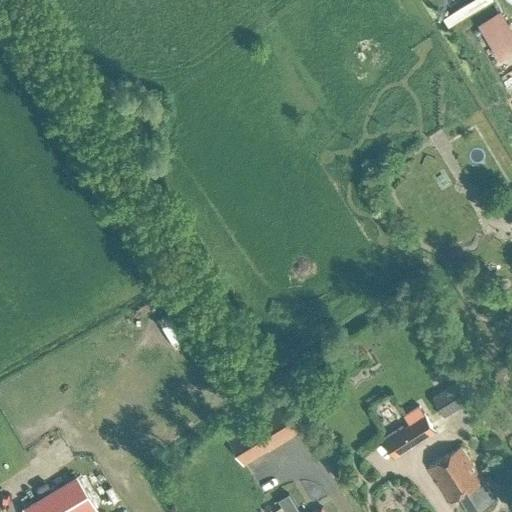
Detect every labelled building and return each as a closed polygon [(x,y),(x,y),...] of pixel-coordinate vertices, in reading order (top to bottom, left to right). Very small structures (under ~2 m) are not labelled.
[(186,284),(165,291),(169,302),(190,295),(186,284)] [(188,317),(200,310),(192,297),(180,304),(188,317)] [(456,382),(433,396),(444,415),(466,401),(456,382)] [(285,398),(251,420),(270,449),(304,427),(285,398)] [(410,423),(384,439),(395,455),(436,429),(426,413),(420,403),(404,414),(410,423)] [(470,511),(472,511),(494,498),(460,444),(428,465),(451,500),(460,495),(470,511)] [(55,511),(112,511),(101,486),(109,483),(100,461),(107,458),(102,447),(39,473),(55,511)] [(401,488),(409,500),(425,488),(417,477),(401,488)] [(290,491),(280,497),(288,511),(297,511),(301,510),(290,491)]
